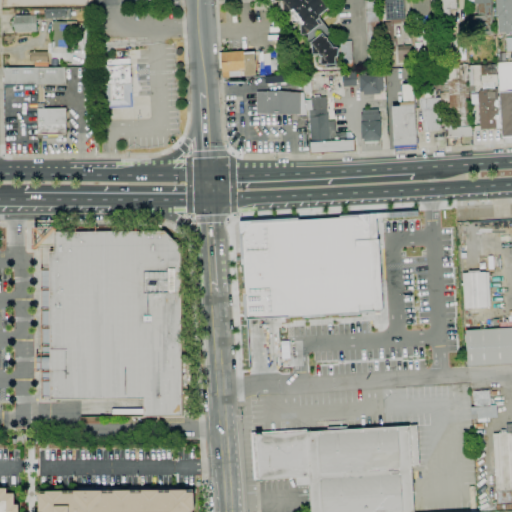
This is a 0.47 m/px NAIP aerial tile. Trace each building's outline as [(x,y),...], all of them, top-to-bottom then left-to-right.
[(328,0),(328,4),(331,7),(320,15),(320,17),(320,18),(331,34),(328,37),(336,47),(338,47),(339,49),(338,55),(335,58),(336,67),(322,68),(321,54),(314,54),(313,53),(313,47),(310,43),(309,41),(307,40),(308,35),(302,35),(302,33),(302,23),(294,23),(293,22),(292,12),(285,12),(284,11),(279,9),(279,1),(270,1),(270,0),(328,0)] [(368,66),(365,0),(378,0),(382,66),(368,66)] [(396,24),(395,19),(386,19),(385,0),(404,0),(404,3),(404,19),(401,19),(401,24),(396,24)] [(412,16),(411,0),(430,0),(430,15),(412,16)] [(443,24),(442,0),(456,0),(456,9),(450,9),(450,24),(443,24)] [(480,34),(479,4),(474,4),(473,0),(491,0),(492,33),(480,34)] [(497,22),(495,0),(511,0),(511,16),(506,16),(506,22),(497,22)] [(16,32),(15,27),(12,27),(12,21),(14,21),(14,18),(15,18),(15,15),(31,15),(31,9),(45,9),(45,15),(37,16),(37,18),(41,17),(41,20),(37,20),(39,31),(16,32)] [(57,18),(46,18),(46,9),(57,9),(60,9),(60,17),(57,17),(57,18)] [(65,47),(52,47),(52,42),(54,42),(54,30),(52,30),(53,21),(67,22),(67,21),(77,21),(77,42),(65,41),(65,47)] [(384,52),(383,34),(392,33),(392,39),(396,39),(396,46),(395,52),(384,52)] [(341,63),(340,42),(351,41),(353,62),(341,63)] [(398,63),(396,47),(410,45),(412,62),(398,63)] [(277,74),(276,49),(284,49),(285,73),(277,74)] [(223,77),(222,69),(220,69),(219,53),(244,51),(244,52),(255,52),(257,75),(223,77)] [(48,66),(30,66),(30,64),(34,64),(34,62),(31,62),(31,56),(29,56),(29,52),(47,52),(48,62),(48,66)] [(109,108),(109,107),(107,107),(105,65),(107,65),(107,60),(130,58),(133,107),(109,108)] [(511,61),(511,136),(502,137),(498,63),(511,61)] [(440,97),(439,93),(443,93),(442,86),(439,86),(439,83),(441,82),(440,65),(459,64),(470,63),(471,81),(469,81),(472,136),(445,138),(445,124),(441,124),(440,97)] [(44,102),(38,102),(38,85),(4,85),(4,68),(66,67),(66,85),(43,85),(43,86),(44,86),(44,102)] [(343,86),(342,72),(356,71),(356,86),(343,86)] [(380,94),(364,95),(364,91),(360,91),(359,76),(383,75),(384,90),(380,91),(380,94)] [(395,151),(395,145),(394,145),(394,141),(395,141),(393,107),(401,106),(401,102),(403,102),(402,85),(414,84),(418,150),(411,150),(410,148),(409,148),(409,150),(404,151),(404,148),(402,148),(402,151),(395,151)] [(441,124),(441,130),(423,131),(422,108),(420,109),(419,99),(420,99),(420,93),(422,93),(422,90),(419,90),(419,92),(416,92),(416,86),(432,85),(432,89),(435,89),(436,98),(440,97),(441,124)] [(301,114),(257,114),(258,92),(301,93),(301,114)] [(354,139),(355,151),(311,154),(309,110),(312,110),(311,98),(313,98),(313,95),(319,95),(319,97),(326,97),(327,114),(328,114),(328,121),(335,120),(335,133),(341,133),(341,132),(350,132),(354,139)] [(480,130),(478,98),(496,97),(496,106),(498,106),(499,117),(497,117),(498,129),(480,130)] [(66,138),(38,138),(38,103),(43,103),(44,108),(66,107),(66,138)] [(365,142),(365,138),(362,139),(361,114),(362,114),(362,110),(378,109),(378,113),(380,113),(381,138),(380,138),(380,141),(365,142)] [(240,225),(245,318),(383,311),(378,217),(240,225)] [(181,247),(182,394),(188,394),(188,402),(182,402),(182,416),(145,416),(145,408),(145,399),(50,399),(42,399),(42,369),(36,369),(36,355),(42,355),(41,249),(34,249),(34,228),(55,228),(55,232),(166,231),(181,247)] [(465,309),(463,274),(489,273),(490,308),(465,309)] [(511,363),(468,366),(466,330),(511,327),(511,363)] [(471,419),(471,407),(474,407),(474,391),(489,390),(490,405),(497,405),(498,418),(471,419)] [(511,503),(498,504),(497,491),(495,491),(494,479),(495,478),(493,433),(500,432),(500,430),(505,430),(504,424),(511,423),(511,503)] [(312,511),(311,485),(296,485),(296,478),(258,480),(258,479),(254,480),(251,433),(258,433),(258,432),(307,429),(308,432),(418,426),(420,466),(412,466),(414,511),(312,511)] [(0,511),(0,488),(8,488),(8,493),(16,493),(16,505),(20,505),(20,511),(0,511)] [(40,511),(40,494),(41,494),(41,492),(194,490),(194,492),(195,492),(196,511),(195,511),(40,511)]
